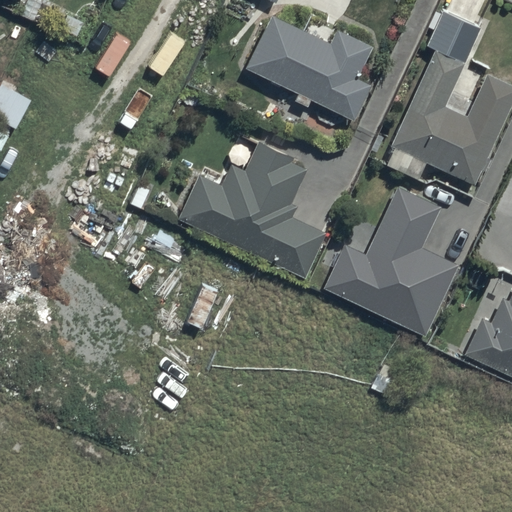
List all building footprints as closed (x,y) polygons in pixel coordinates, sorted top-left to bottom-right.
[(388,142),(391,144),(383,160),(416,176),(423,159),(472,181),(479,166),(483,167),(488,156),(484,154),(511,93),(511,84),(484,71),(464,113),(442,102),(461,60),(462,60),(478,26),(440,9),(425,43),(432,47),(388,142)] [(268,11),(242,64),(351,117),(368,82),(354,76),(370,44),(335,27),(329,40),(268,11)] [(30,97),(0,80),(0,120),(14,127),(30,97)] [(197,171),(176,215),(302,274),(322,231),(289,215),(294,204),(288,201),(304,167),(289,160),(291,155),(257,139),(244,167),(230,161),(220,181),(197,171)] [(441,207),(399,187),(366,255),(345,245),(324,288),(426,336),(459,265),(422,248),(441,207)] [(463,352),(511,374),(511,283),(505,298),(501,296),(489,320),(480,316),(463,352)] [(412,376),(381,362),(370,386),(386,393),(387,392),(402,399),(412,376)]
